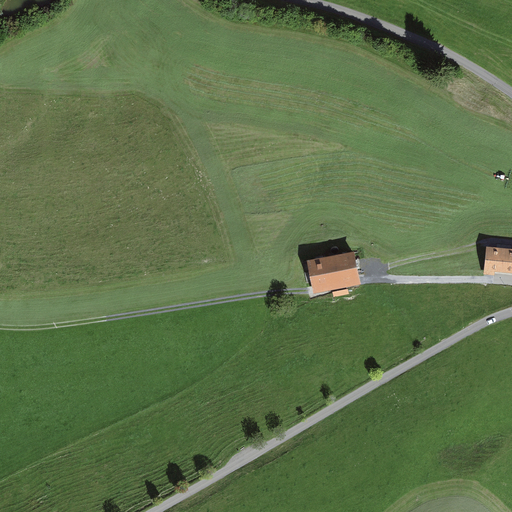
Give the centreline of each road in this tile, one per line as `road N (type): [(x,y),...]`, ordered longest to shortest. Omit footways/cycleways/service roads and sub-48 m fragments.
road 1 (track): [(511,281),(378,278),(46,326),(0,325)]
road 2 (unclassified): [(511,312),(153,511)]
road 3 (unclassified): [(308,0),(441,49),(511,95)]
